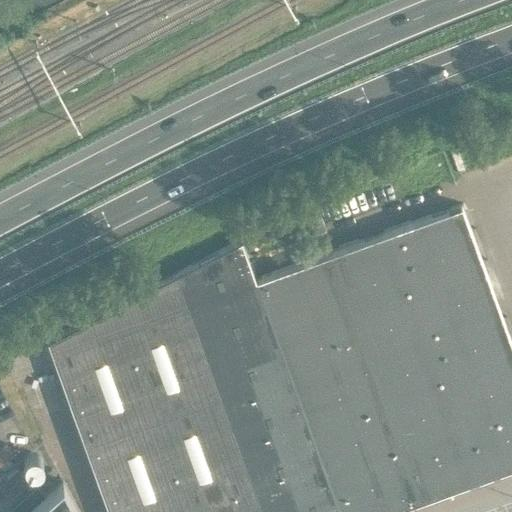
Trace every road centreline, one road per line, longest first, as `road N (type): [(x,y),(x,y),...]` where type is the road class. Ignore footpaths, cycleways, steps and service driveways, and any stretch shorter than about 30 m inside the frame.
road 1 (motorway): [(0,274),(361,96),(511,37)]
road 2 (motorway): [(471,0),(242,97),(0,219)]
